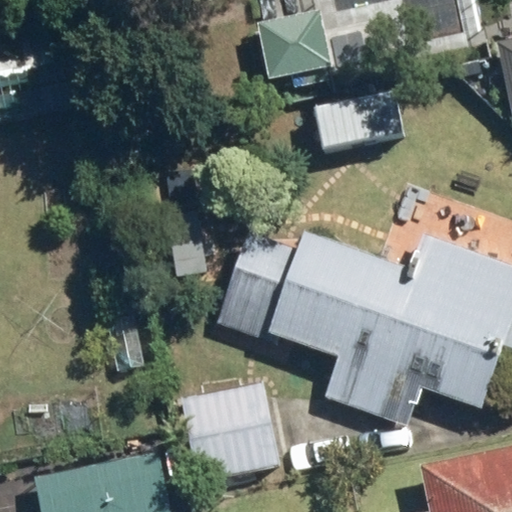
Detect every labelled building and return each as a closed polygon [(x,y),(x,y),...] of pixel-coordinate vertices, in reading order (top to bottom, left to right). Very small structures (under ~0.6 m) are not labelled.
[(511,32),(500,34),(511,96),(511,32)] [(213,333),(326,373),(313,409),(405,442),(418,406),(477,427),(511,327),(511,267),(415,233),(400,276),(251,224),(213,333)] [(257,401),(172,421),(189,494),(274,474),(257,401)] [(164,511),(150,453),(18,486),(24,511),(164,511)] [(511,511),(511,456),(411,477),(418,511),(511,511)]
